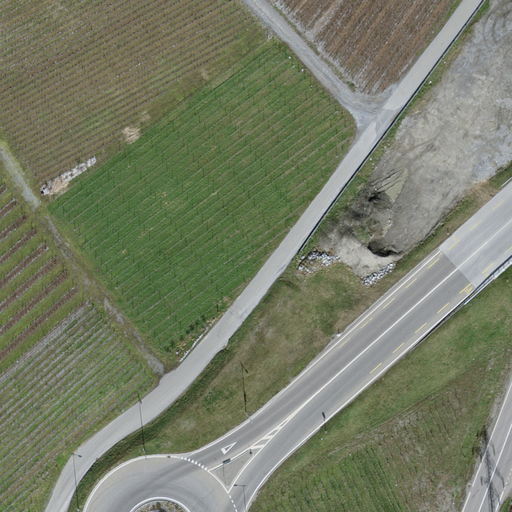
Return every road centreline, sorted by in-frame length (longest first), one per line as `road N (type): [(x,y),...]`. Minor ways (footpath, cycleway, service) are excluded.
road 1 (unclassified): [(473,0),(242,308),(175,386),(79,462),(54,511)]
road 2 (primary): [(511,215),(295,412)]
road 3 (track): [(380,124),(254,0)]
road 4 (primary): [(295,412),(171,473)]
